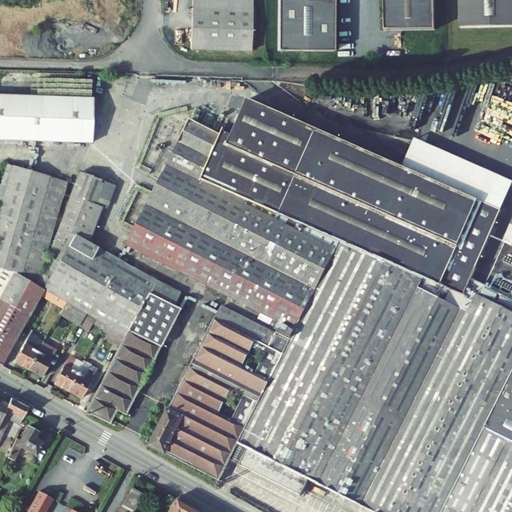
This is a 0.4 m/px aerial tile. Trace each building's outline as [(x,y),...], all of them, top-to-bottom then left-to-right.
[(254,0),(193,0),(194,10),(254,10),(254,0)] [(334,0),(278,0),(277,53),(334,55),(334,0)] [(435,33),(434,0),(383,0),(384,33),(435,33)] [(511,0),(459,0),(460,28),(511,28),(511,0)] [(254,10),(194,10),(194,50),(254,50),(254,10)] [(94,99),(0,95),(0,140),(92,143),(94,99)] [(511,511),(511,298),(470,277),(500,209),(238,96),(229,115),(199,101),(126,247),(277,323),(275,326),(278,331),(291,338),(289,342),(220,306),(150,446),(219,481),(237,445),(247,449),(239,465),(300,496),(309,480),(372,511),(511,511)] [(0,201),(3,202),(13,166),(7,164),(0,187),(0,201)] [(45,291),(39,287),(67,182),(13,166),(3,202),(0,211),(0,280),(6,284),(0,295),(0,366),(23,325),(25,327),(31,316),(29,314),(41,293),(43,294),(45,291)] [(119,345),(86,412),(110,424),(117,411),(125,415),(178,311),(172,307),(178,295),(88,244),(99,211),(94,209),(105,181),(80,172),(63,216),(39,287),(45,291),(65,302),(75,307),(84,312),(104,323),(125,335),(119,345)] [(116,186),(105,181),(94,209),(99,211),(105,214),(116,186)] [(45,291),(43,294),(45,295),(44,297),(62,307),(65,302),(45,291)] [(68,319),(75,307),(65,302),(62,307),(58,314),(68,319)] [(77,324),(84,312),(75,307),(68,319),(77,324)] [(84,312),(77,324),(87,330),(91,321),(102,327),(104,323),(84,312)] [(31,316),(25,327),(30,329),(36,318),(31,316)] [(125,335),(104,323),(102,327),(100,331),(107,335),(105,338),(119,345),(125,335)] [(29,370),(42,345),(33,340),(35,337),(29,334),(14,362),(29,370)] [(42,345),(29,370),(42,377),(53,355),(47,352),(50,347),(43,343),(42,345)] [(56,350),(50,347),(47,352),(53,355),(56,350)] [(74,362),(66,358),(53,383),(68,391),(83,363),(75,359),(74,362)] [(83,361),(83,363),(68,391),(81,398),(95,373),(89,370),(91,366),(83,361)] [(19,425),(27,407),(10,398),(7,405),(0,419),(0,439),(9,420),(19,425)] [(19,440),(16,439),(7,458),(14,461),(20,447),(35,455),(42,443),(35,438),(38,433),(27,427),(19,440)] [(131,488),(117,511),(134,511),(143,495),(131,488)] [(41,493),(38,491),(26,511),(75,511),(70,509),(68,511),(45,511),(53,499),(50,497),(52,495),(43,490),(41,493)] [(166,511),(197,511),(198,511),(174,498),(166,511)]
